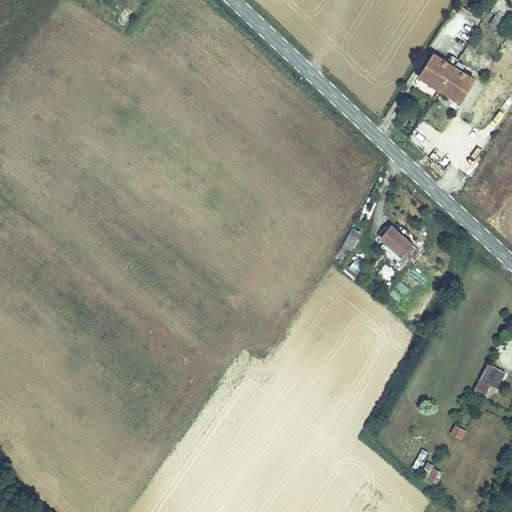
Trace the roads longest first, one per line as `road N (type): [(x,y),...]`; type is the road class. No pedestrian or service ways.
road 1 (secondary): [(233,0),(511,264)]
road 2 (track): [(431,190),(511,98)]
